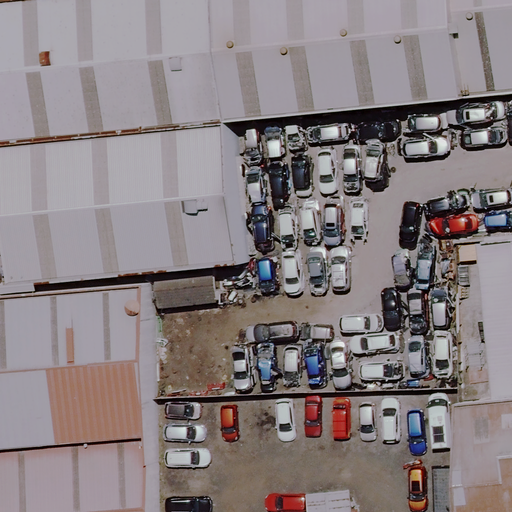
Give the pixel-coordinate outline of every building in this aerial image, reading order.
[(511,0),(166,0),(33,12),(47,159),(278,138),(511,116),(511,0)] [(278,138),(47,159),(59,299),(291,278),(278,138)] [(195,302),(0,317),(0,471),(207,456),(195,302)] [(511,511),(511,421),(482,425),(489,511),(511,511)] [(176,511),(173,465),(32,476),(34,511),(176,511)] [(357,511),(357,492),(309,493),(309,511),(357,511)]
